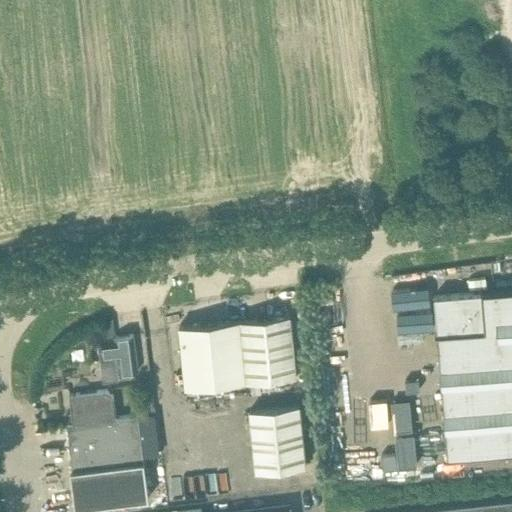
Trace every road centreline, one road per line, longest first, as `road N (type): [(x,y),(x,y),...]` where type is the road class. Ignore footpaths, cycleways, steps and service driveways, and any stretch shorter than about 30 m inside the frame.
road 1 (unclassified): [(19,313),(84,285),(511,231)]
road 2 (unclassified): [(14,511),(0,389)]
